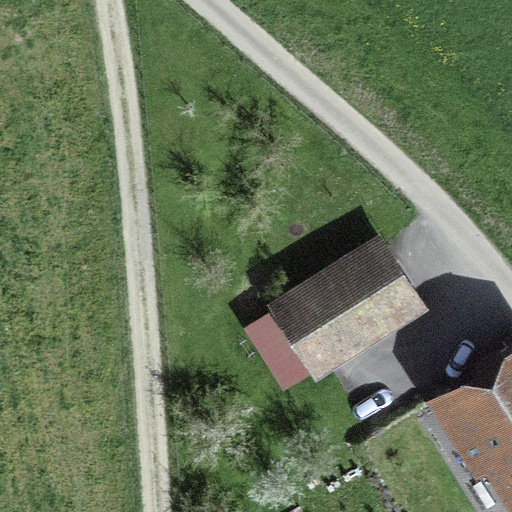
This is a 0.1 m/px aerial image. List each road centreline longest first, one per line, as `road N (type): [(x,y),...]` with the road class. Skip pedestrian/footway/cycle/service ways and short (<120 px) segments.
road 1 (track): [(162,511),(139,197),(109,0)]
road 2 (unclassified): [(198,0),(511,299)]
